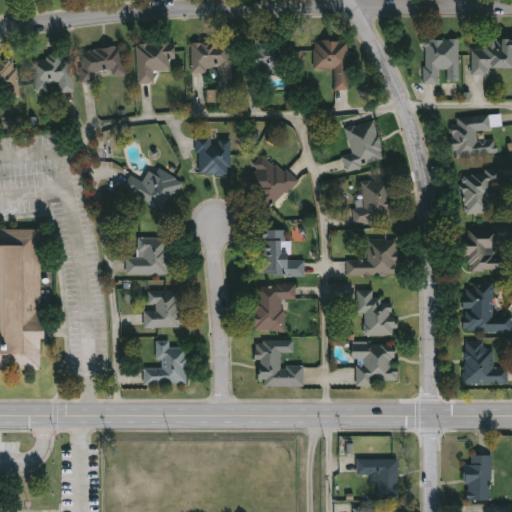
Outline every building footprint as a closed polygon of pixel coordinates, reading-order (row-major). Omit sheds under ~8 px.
[(460,40),(460,82),(448,82),(448,70),(440,70),(440,84),(425,84),(425,40),(460,40)] [(335,70),(312,70),(312,41),(350,41),(350,90),(335,90),(335,70)] [(511,69),(488,69),(488,76),(474,76),(474,41),(511,41),(511,69)] [(219,73),(192,73),(192,42),(234,42),(234,92),(219,92),(219,73)] [(287,77),(246,76),(247,42),(288,43),(287,77)] [(138,44),(175,43),(176,70),(155,71),(156,83),(139,83),(138,44)] [(126,75),(113,76),(112,72),(96,73),(97,82),(81,83),(78,52),(124,47),(126,75)] [(34,59),(72,56),(74,93),(60,93),(59,83),(50,84),(50,93),(36,94),(34,59)] [(0,93),(0,64),(20,64),(22,93),(0,93)] [(451,120),(502,115),(503,128),(480,131),(481,140),(496,139),(497,154),(454,158),(451,120)] [(347,171),(343,156),(352,154),(346,127),(376,121),(385,163),(347,171)] [(231,138),(231,176),(198,176),(198,138),(231,138)] [(297,182),(273,207),(247,182),(258,170),(254,166),(267,153),(297,182)] [(167,214),(123,189),(131,176),(143,182),(153,166),(184,184),(167,214)] [(502,184),(495,184),(495,200),(491,200),(491,214),(462,215),(461,172),(502,171),(502,184)] [(393,180),(395,221),(355,224),(353,202),(363,201),(362,182),(393,180)] [(467,227),(511,227),(511,273),(466,271),(467,227)] [(0,229),(40,229),(40,371),(0,371),(0,229)] [(263,231),(288,231),(288,261),(305,261),(305,278),(263,278),(263,231)] [(171,276),(127,276),(127,259),(139,259),(139,239),(170,238),(171,276)] [(348,277),(348,261),(367,261),(367,241),(398,241),(398,277),(348,277)] [(511,334),(464,333),(465,284),(495,285),(494,317),(511,317),(511,334)] [(285,332),(256,331),(257,286),(296,286),(296,301),(285,301),(285,332)] [(145,328),(146,292),(183,292),(183,329),(145,328)] [(358,316),(358,292),(375,292),(375,305),(397,305),(397,336),(365,337),(365,316),(358,316)] [(260,341),(294,341),(294,354),(282,354),(282,367),(305,367),(304,388),(259,387),(260,341)] [(190,385),(145,385),(145,369),(158,369),(158,342),(171,342),(171,348),(190,348),(190,385)] [(509,385),(465,385),(464,343),(485,343),(485,351),(494,351),(495,369),(509,369),(509,385)] [(356,345),(397,345),(397,382),(376,382),(376,387),(356,387),(356,345)] [(492,457),(492,501),(468,501),(468,457),(492,457)] [(380,495),(380,484),(372,484),(372,477),(358,477),(358,460),(399,460),(398,495),(380,495)]
